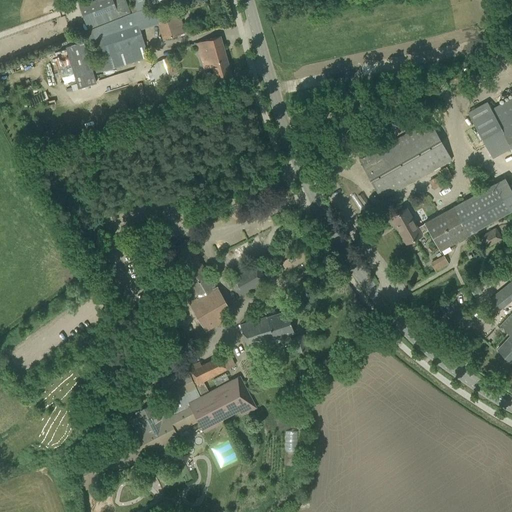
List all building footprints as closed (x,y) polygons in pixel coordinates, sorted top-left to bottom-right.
[(91,0),(78,6),(87,30),(130,14),(125,0),(91,0)] [(137,12),(83,32),(86,40),(95,38),(101,57),(91,60),(95,74),(149,57),(140,29),(158,24),(163,39),(185,32),(178,8),(173,10),(157,15),(154,7),(137,12)] [(212,66),(215,79),(231,74),(220,35),(196,42),(204,69),(212,66)] [(83,41),(64,47),(79,87),(97,81),(83,41)] [(163,59),(168,75),(174,72),(169,57),(163,59)] [(194,85),(197,94),(216,88),(213,79),(194,85)] [(511,148),(511,97),(493,109),(489,101),(468,113),(491,155),(510,145),(511,148)] [(436,134),(440,132),(437,127),(434,129),(429,121),(361,159),(360,158),(358,159),(381,199),(451,161),(436,134)] [(400,211),(391,216),(406,243),(421,234),(420,233),(428,229),(440,250),(449,245),(510,211),(511,209),(511,201),(508,194),(500,179),(494,183),(417,226),(406,208),(400,211)] [(481,236),(487,245),(501,238),(495,228),(481,236)] [(229,309),(216,287),(215,287),(187,240),(169,251),(197,300),(199,303),(198,303),(198,304),(195,306),(198,312),(196,313),(206,330),(227,318),(224,312),(229,309)] [(283,264),(282,264),(285,268),(282,270),(283,273),(308,257),(303,249),(282,262),(283,264)] [(441,269),(450,261),(443,253),(434,261),(441,269)] [(234,286),(239,296),(258,285),(257,283),(265,279),(258,267),(252,271),(251,268),(231,279),(235,285),(234,286)] [(511,280),(490,298),(499,310),(511,301),(511,312),(507,318),(500,325),(510,335),(497,349),(510,362),(511,359),(511,280)] [(476,287),(470,290),(474,295),(479,292),(476,287)] [(286,310),(266,317),(239,325),(248,350),(275,341),(274,338),(284,335),(293,332),(286,310)] [(153,332),(146,338),(154,346),(161,340),(153,332)] [(290,338),(294,353),(308,348),(303,334),(290,338)] [(136,432),(71,464),(84,490),(86,489),(180,440),(179,439),(191,433),(188,426),(198,421),(202,429),(238,410),(241,415),(242,415),(256,407),(239,376),(209,392),(203,381),(234,365),(227,351),(200,365),(199,363),(189,368),(197,385),(198,386),(196,387),(187,369),(161,383),(176,412),(165,418),(156,401),(136,411),(138,416),(129,420),(136,432)]
